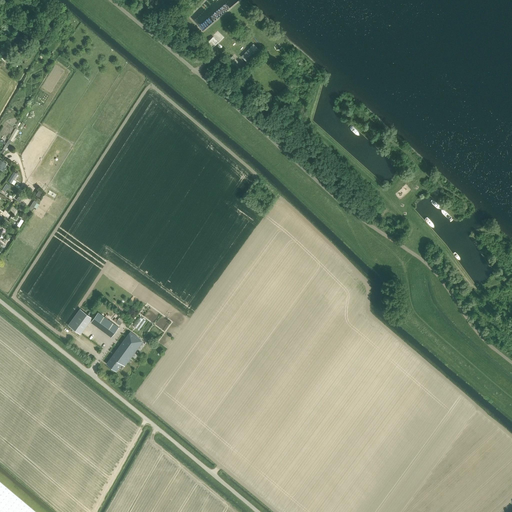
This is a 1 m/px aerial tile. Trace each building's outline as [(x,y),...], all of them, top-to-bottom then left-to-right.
[(213,36),(207,42),(213,48),(219,42),(213,36)] [(250,47),(241,56),(247,62),(256,53),(258,55),(262,51),(253,44),(250,47)] [(243,66),(232,56),(227,62),(238,72),(243,66)] [(9,139),(13,141),(20,130),(16,128),(9,139)] [(8,139),(0,152),(2,153),(5,150),(6,151),(8,149),(6,148),(11,141),(8,139)] [(2,190),(6,192),(10,185),(6,183),(2,190)] [(22,207),(20,210),(28,215),(43,192),(38,190),(35,195),(37,197),(36,199),(35,199),(35,200),(34,202),(34,201),(33,202),(33,203),(32,205),(31,204),(31,205),(31,206),(30,208),(30,207),(29,208),(30,208),(29,209),(29,208),(27,211),(26,210),(22,207)] [(98,312),(91,322),(111,337),(118,327),(119,327),(98,312)] [(139,330),(146,320),(141,316),(134,326),(139,330)] [(130,331),(107,364),(117,371),(122,364),(125,366),(142,342),(137,336),(130,331)] [(0,511),(36,511),(0,481),(0,511)]
